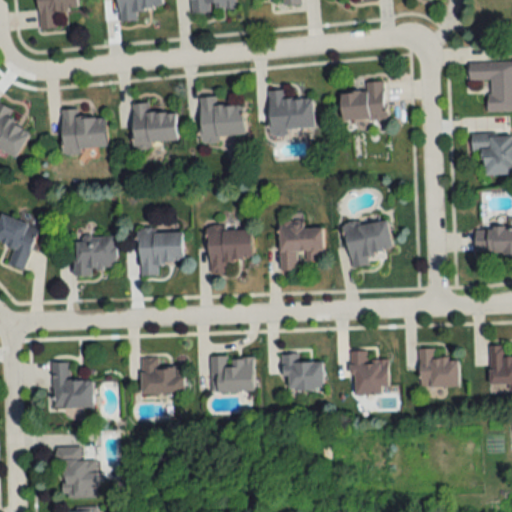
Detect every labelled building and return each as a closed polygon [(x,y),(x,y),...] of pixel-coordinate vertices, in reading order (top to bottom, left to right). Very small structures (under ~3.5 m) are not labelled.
[(55,11),(77,9),(76,0),(37,0),(39,29),(56,27),(55,11)] [(162,8),(161,0),(116,0),(118,22),(137,21),(136,9),(162,8)] [(189,0),(190,11),(235,9),(234,0),(189,0)] [(511,111),(511,60),(469,61),(469,80),(489,80),(489,112),(511,111)] [(343,121),(386,119),(385,81),(365,82),(365,91),(341,92),(343,121)] [(269,90),(271,136),(288,135),(288,129),(314,128),(313,98),(285,99),(285,90),(269,90)] [(243,105),(216,106),(216,97),(199,97),(200,139),(244,137),(243,105)] [(30,131),(5,118),(10,108),(0,102),(0,151),(16,159),(30,131)] [(134,146),(177,143),(176,112),(149,114),(148,103),(131,104),(134,146)] [(105,117),(77,118),(77,109),(61,110),(62,152),(107,150),(105,117)] [(483,152),(483,175),(511,174),(511,133),(472,134),(472,152),(483,152)] [(37,226),(0,215),(0,242),(12,246),(7,265),(25,270),(37,226)] [(352,268),(369,265),(367,253),(393,249),(388,218),(345,225),(352,268)] [(323,227),(302,227),(302,221),(279,221),(280,271),(297,271),(297,252),(305,252),(305,262),(323,261),(323,227)] [(252,228),(208,229),(209,274),(227,273),(227,261),(252,261),(252,228)] [(511,228),(475,228),(475,254),(511,254),(511,228)] [(139,232),(140,276),(158,275),(157,263),(183,262),(182,231),(139,232)] [(115,236),(74,236),(74,273),(115,273),(115,236)] [(511,344),(490,345),(490,387),(511,386),(511,344)] [(459,357),(437,358),(436,348),(419,349),(420,386),(459,386),(459,357)] [(351,351),(351,394),(388,394),(388,359),(368,359),(368,351),(351,351)] [(282,354),(282,379),(287,379),(287,390),(323,390),(323,361),(299,361),(299,354),(282,354)] [(211,356),(211,391),(254,391),(254,356),(211,356)] [(140,358),(141,394),(184,393),(184,366),(159,367),(159,358),(140,358)] [(69,362),(52,362),(52,408),(93,407),(93,381),(69,381),(69,362)] [(97,460),(81,460),(81,446),(58,446),(58,497),(97,498),(97,460)]
